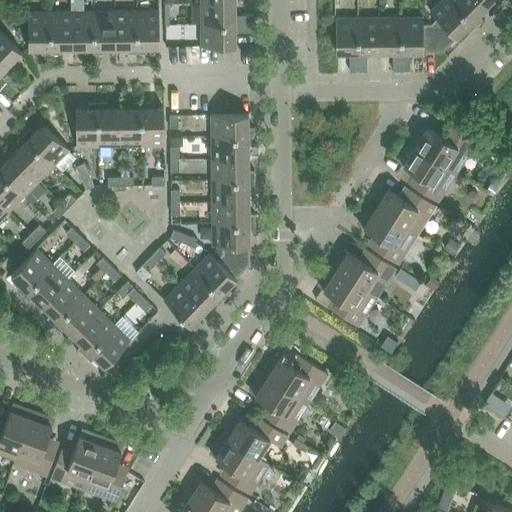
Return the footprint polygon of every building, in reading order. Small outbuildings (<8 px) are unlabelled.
[(437,18),(431,24),(443,51),(465,28),(470,32),(476,26),(450,0),(440,0),(430,11),(437,18)] [(480,0),(450,0),(476,26),(483,19),(478,15),(487,6),(480,0)] [(201,2),(201,24),(254,23),(254,15),(235,15),(235,2),(201,2)] [(93,10),(72,11),(72,48),(84,47),(85,53),(94,53),(93,10)] [(115,10),(93,10),(94,53),(103,53),(103,47),(115,47),(115,10)] [(136,10),(115,10),(115,47),(128,47),(128,53),(137,53),(136,10)] [(159,10),(136,10),(137,53),(146,53),(146,47),(159,47),(159,10)] [(41,54),(51,54),(50,11),(28,11),(28,48),(41,48),(41,54)] [(72,11),(50,11),(51,54),(60,54),(60,48),(72,48),(72,11)] [(350,71),(358,71),(357,17),(335,18),(336,52),(349,52),(350,71)] [(357,17),(358,71),(367,71),(367,52),(380,52),(379,17),(357,17)] [(379,17),(380,52),(393,52),(393,71),(401,70),(401,17),(379,17)] [(423,17),(401,17),(401,70),(410,70),(410,52),(443,51),(431,24),(423,24),(423,17)] [(254,23),(201,24),(201,46),(236,46),(235,32),(254,32),(254,23)] [(0,30),(0,61),(10,71),(11,71),(17,64),(13,60),(21,51),(0,30)] [(0,74),(4,78),(10,71),(0,61),(0,74)] [(76,146),(98,145),(98,102),(89,102),(89,108),(76,109),(76,146)] [(120,145),(119,108),(107,108),(107,102),(98,102),(98,145),(120,145)] [(142,145),(141,102),(132,102),(132,108),(119,108),(120,145),(142,145)] [(141,102),(142,145),(164,145),(163,108),(150,108),(150,102),(141,102)] [(211,114),(211,137),(254,136),(254,127),(248,127),(248,114),(211,114)] [(170,127),(178,127),(178,115),(169,115),(170,127)] [(29,128),(23,134),(54,165),(69,149),(43,123),(34,132),(29,128)] [(409,142),(452,169),(464,152),(468,154),(475,143),(450,127),(444,137),(424,124),(420,125),(409,142)] [(21,145),(12,154),(39,180),(54,165),(23,134),(16,141),(21,145)] [(211,137),(212,158),(248,158),(248,145),(254,145),(254,136),(211,137)] [(452,169),(409,142),(399,158),(399,162),(402,164),(395,174),(413,185),(438,202),(445,190),(441,187),(452,169)] [(170,146),(170,159),(179,158),(179,146),(170,146)] [(0,172),(24,195),(39,180),(12,154),(4,163),(0,159),(0,172)] [(170,171),(179,171),(179,158),(170,159),(170,171)] [(248,158),(212,158),(212,180),(255,179),(255,170),(249,170),(248,158)] [(76,166),(81,177),(89,174),(84,162),(76,166)] [(0,202),(8,211),(24,195),(0,172),(0,202)] [(81,177),(86,189),(94,185),(89,174),(81,177)] [(108,176),(108,185),(120,185),(120,176),(108,176)] [(133,176),(120,176),(120,185),(133,185),(133,176)] [(151,176),(152,185),(164,185),(164,176),(151,176)] [(255,188),(255,179),(212,180),(212,201),(249,201),(249,189),(255,188)] [(171,189),(171,202),(180,202),(179,189),(171,189)] [(388,189),(376,208),(412,232),(424,214),(428,216),(435,205),(410,189),(404,199),(388,189)] [(61,202),(67,208),(76,199),(70,193),(61,202)] [(249,201),(212,202),(212,223),(255,222),(255,213),(249,213),(249,201)] [(0,219),(8,211),(0,202),(0,219)] [(67,208),(61,202),(52,211),(58,217),(67,208)] [(180,202),(171,202),(171,214),(180,214),(180,202)] [(412,232),(376,208),(369,204),(359,220),(359,224),(379,237),(373,248),(398,264),(405,252),(401,249),(412,232)] [(222,245),(222,253),(250,264),(249,232),(255,232),(255,222),(212,223),(212,245),(222,245)] [(31,233),(37,239),(46,230),(39,224),(31,233)] [(65,232),(74,241),(81,235),(72,226),(65,232)] [(170,237),(182,241),(185,233),(173,228),(170,237)] [(37,239),(31,233),(22,242),(28,248),(37,239)] [(182,241),(194,246),(197,238),(185,233),(182,241)] [(74,241),(83,250),(90,244),(81,235),(74,241)] [(151,255),(157,262),(166,252),(159,246),(151,255)] [(16,288),(22,294),(52,263),(37,248),(11,274),(20,283),(16,288)] [(329,266),(372,294),(384,276),(388,279),(395,267),(370,251),(364,261),(344,249),(340,249),(329,266)] [(210,252),(194,268),(225,298),(231,291),(227,287),(250,264),(222,253),(217,259),(210,252)] [(0,264),(6,270),(15,261),(9,255),(0,264)] [(157,262),(151,255),(142,265),(148,271),(157,262)] [(96,263),(105,271),(111,265),(102,256),(96,263)] [(33,296),(42,305),(68,278),(52,263),(22,294),(29,301),(33,296)] [(111,265),(105,271),(114,280),(120,274),(111,265)] [(372,294),(329,266),(319,283),(319,286),(322,288),(315,298),(358,326),(365,314),(361,312),(372,294)] [(194,268),(179,283),(206,309),(214,300),(218,305),(225,298),(194,268)] [(68,278),(42,305),(51,314),(47,318),(53,324),(83,294),(68,278)] [(206,309),(179,283),(163,299),(194,329),(201,322),(197,318),(206,309)] [(127,293),(136,302),(142,295),(133,287),(127,293)] [(64,327),(73,335),(99,309),(83,294),(53,324),(60,331),(64,327)] [(142,295),(136,302),(145,310),(151,304),(142,295)] [(78,348),(84,355),(114,324),(99,309),(73,335),(82,344),(78,348)] [(114,324),(84,355),(91,361),(95,357),(104,366),(130,339),(114,324)] [(272,355),(261,372),(304,400),(316,382),(320,384),(327,373),(302,357),(295,367),(276,354),(272,355)] [(304,400),(261,372),(250,388),(251,392),(271,405),(265,415),(290,432),(297,420),(293,417),(304,400)] [(490,407),(495,399),(489,395),(483,403),(490,407)] [(3,427),(0,426),(0,444),(18,451),(15,458),(16,458),(33,410),(15,404),(11,405),(3,427)] [(33,410),(16,458),(36,466),(34,470),(47,475),(57,447),(45,443),(53,421),(52,417),(33,410)] [(231,418),(221,434),(258,458),(258,457),(270,440),(280,446),(288,435),(262,419),(256,429),(236,417),(231,418)] [(65,477),(85,484),(103,436),(84,429),(81,431),(73,453),(61,449),(51,477),(63,481),(65,477)] [(258,458),(221,434),(211,450),(212,454),(231,467),(225,478),(250,494),(257,482),(253,479),(265,461),(258,457),(258,458)] [(103,436),(85,484),(105,491),(103,496),(116,501),(126,473),(115,469),(123,446),(121,443),(103,436)] [(192,480),(181,496),(206,511),(238,511),(248,497),(222,481),(216,491),(196,479),(192,480)] [(206,511),(181,496),(170,511),(206,511)] [(511,511),(511,510),(479,498),(473,511),(511,511)]
